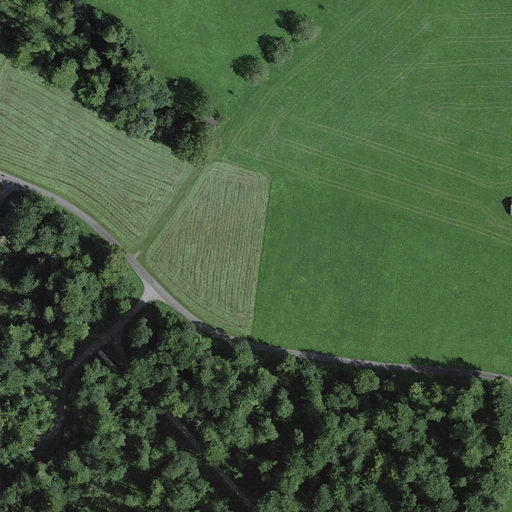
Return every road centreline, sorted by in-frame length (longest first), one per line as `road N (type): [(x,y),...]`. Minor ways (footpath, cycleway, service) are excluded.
road 1 (unclassified): [(0,173),(81,213),(177,306),(231,339),(511,380)]
road 2 (track): [(107,335),(256,511)]
road 3 (track): [(130,259),(205,157)]
road 4 (track): [(0,385),(52,384),(107,335)]
